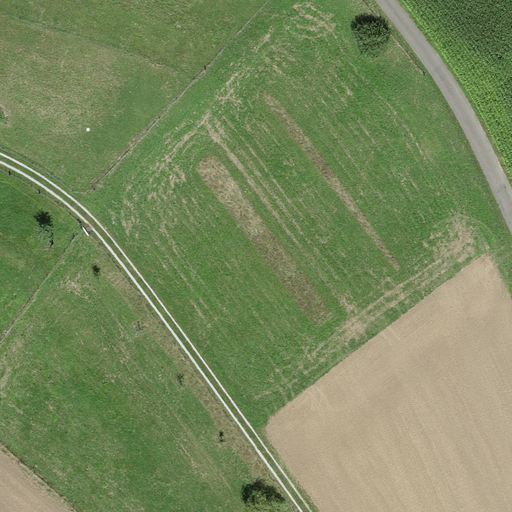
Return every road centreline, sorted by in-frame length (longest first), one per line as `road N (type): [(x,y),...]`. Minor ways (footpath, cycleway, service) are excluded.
road 1 (track): [(304,511),(97,228),(0,162)]
road 2 (residential): [(386,0),(452,90),(511,216)]
